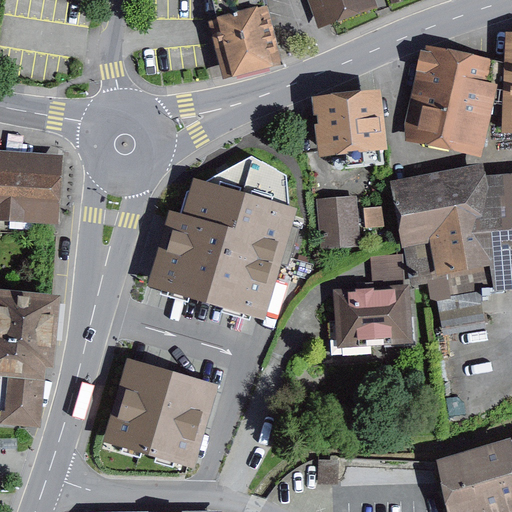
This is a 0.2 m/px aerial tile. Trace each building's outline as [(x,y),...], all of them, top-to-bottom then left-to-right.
[(221,22),(232,69),(280,57),(265,0),(213,0),(210,1),(209,12),(213,24),(221,22)] [(319,0),(326,17),(370,1),(369,0),(319,0)] [(427,86),(470,96),(479,59),(435,50),(427,86)] [(511,65),(479,59),(470,96),(484,100),(501,104),(500,128),(511,128),(511,65)] [(481,113),(484,100),(470,96),(427,86),(418,84),(408,131),(481,147),(488,115),(481,113)] [(333,150),(335,168),(382,163),(376,99),(319,105),(325,151),(333,150)] [(0,163),(0,164),(0,218),(49,222),(54,158),(20,156),(19,165),(0,163)] [(158,281),(259,310),(287,214),(283,178),(251,160),(199,189),(189,225),(175,221),(158,281)] [(449,296),(449,290),(511,285),(511,185),(479,188),(476,173),(397,188),(414,282),(426,281),(427,292),(433,291),(433,297),(449,296)] [(358,231),(355,201),(319,204),(322,248),(324,247),(323,241),(331,240),(331,247),(359,245),(358,240),(350,241),(350,231),(358,231)] [(375,291),(405,289),(403,256),(370,259),(372,281),(374,281),(375,291)] [(371,351),(413,348),(409,289),(405,289),(375,291),(374,281),(372,281),(356,283),(356,292),(333,293),(337,343),(330,344),(331,360),(372,357),(371,351)] [(47,361),(53,302),(0,297),(0,416),(34,420),(40,360),(47,361)] [(189,460),(210,390),(133,367),(112,437),(143,446),(142,451),(157,455),(159,451),(189,460)] [(511,440),(508,442),(509,446),(439,467),(448,511),(497,511),(501,505),(511,502),(511,440)] [(322,463),(321,481),(334,482),(335,464),(322,463)]
